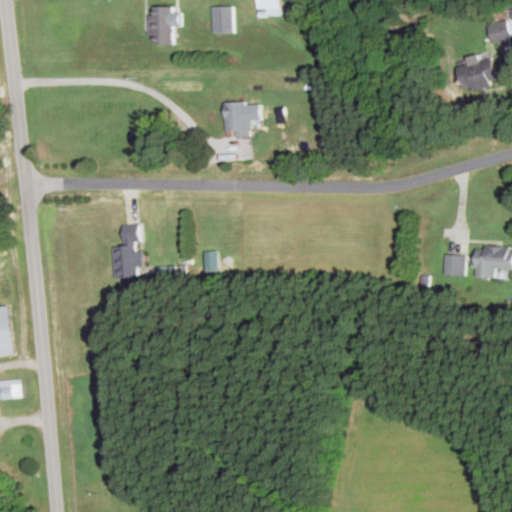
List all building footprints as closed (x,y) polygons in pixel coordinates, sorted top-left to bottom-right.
[(178,5),(155,5),(155,43),(177,43),(177,24),(184,24),(184,11),(178,11),(178,5)] [(236,31),(236,5),(216,5),(216,31),(236,31)] [(511,37),(511,28),(511,23),(494,24),(496,39),(511,37)] [(503,83),(497,56),(462,64),(468,90),(503,83)] [(240,135),(252,135),(252,101),(229,101),(229,130),(240,130),(240,135)] [(127,223),(128,245),(117,246),(118,277),(142,276),(140,240),(144,239),(143,223),(127,223)] [(480,276),(499,276),(499,269),(511,268),(511,245),(480,245),(480,276)] [(469,274),(469,254),(449,254),(449,274),(469,274)] [(0,355),(16,354),(9,267),(0,267),(0,275),(2,306),(0,305),(0,355)] [(0,397),(26,398),(26,379),(0,378),(0,397)]
